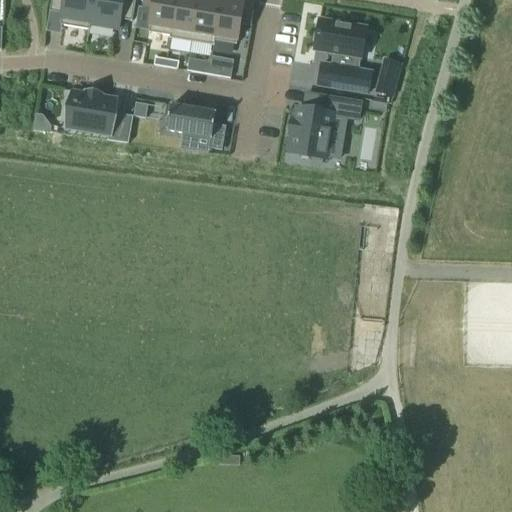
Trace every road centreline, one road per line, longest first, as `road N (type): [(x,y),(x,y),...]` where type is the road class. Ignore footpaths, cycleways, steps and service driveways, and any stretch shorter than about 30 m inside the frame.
road 1 (unclassified): [(389,382),(408,208),(464,0)]
road 2 (residential): [(0,62),(82,64),(251,98)]
road 3 (track): [(410,511),(389,382)]
